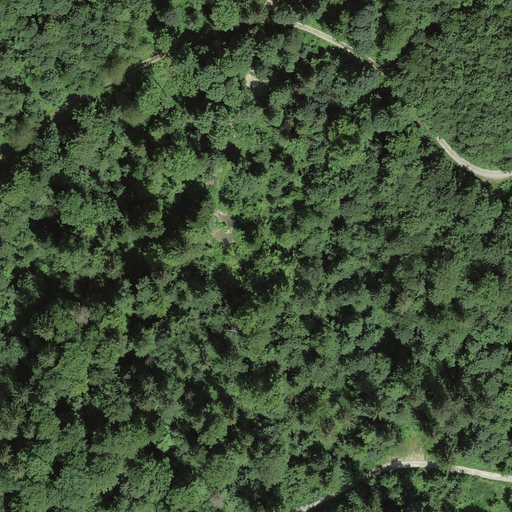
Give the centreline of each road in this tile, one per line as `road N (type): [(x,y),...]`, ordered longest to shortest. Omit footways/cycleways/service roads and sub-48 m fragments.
road 1 (track): [(0,158),(53,115),(151,59),(209,32),(274,19),(315,29),(370,59),(454,157),(491,174),(511,172)]
road 2 (track): [(511,478),(390,466),(297,511)]
